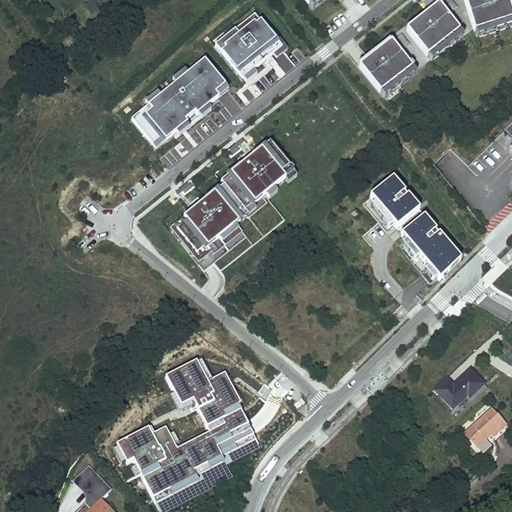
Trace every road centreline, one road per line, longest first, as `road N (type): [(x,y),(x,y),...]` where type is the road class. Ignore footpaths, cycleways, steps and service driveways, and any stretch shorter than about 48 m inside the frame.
road 1 (residential): [(329,409),(125,239),(120,225),(126,209),(324,54)]
road 2 (residential): [(461,280),(329,409)]
road 3 (residential): [(329,409),(264,476),(249,511)]
